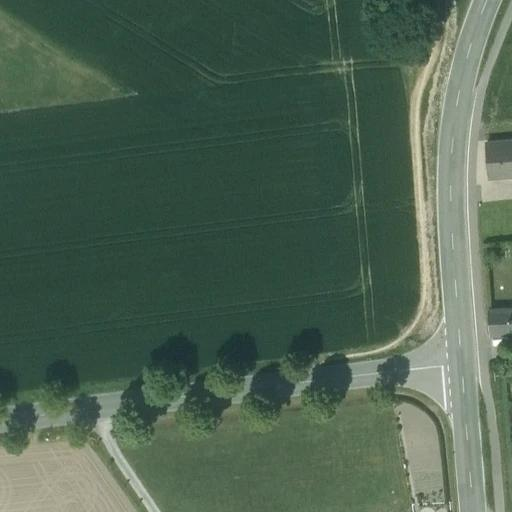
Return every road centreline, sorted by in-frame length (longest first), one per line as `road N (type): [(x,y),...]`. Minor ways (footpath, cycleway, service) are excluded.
road 1 (tertiary): [(0,416),(462,360)]
road 2 (secondary): [(489,0),(461,82),(455,189),(462,360)]
road 3 (secondary): [(462,360),(474,511)]
road 4 (track): [(160,511),(89,405)]
